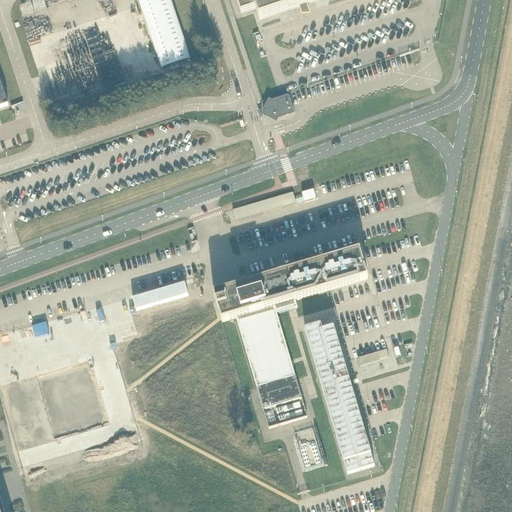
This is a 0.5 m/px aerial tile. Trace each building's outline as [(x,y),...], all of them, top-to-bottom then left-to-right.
[(139,0),(163,70),(191,60),(171,0),(139,0)] [(236,0),(242,14),(256,9),(260,20),(300,7),(301,7),(302,8),(303,8),(304,8),(304,7),(305,6),(305,5),(308,4),(320,0),(236,0)] [(301,7),(300,7),(303,15),(311,15),(308,4),(305,5),(305,6),(304,7),(304,8),(303,8),(302,8),(301,7)] [(0,108),(9,106),(0,78),(0,108)] [(294,112),(293,107),(290,98),(289,98),(273,104),(270,103),(265,114),(276,120),(277,118),(294,112)] [(293,193),(233,211),(237,222),(297,204),(293,193)] [(226,292),(222,293),(215,295),(216,300),(221,317),(221,318),(222,320),(223,323),(231,320),(233,320),(234,319),(237,319),(257,389),(296,378),(292,364),(291,360),(278,315),(289,311),(297,309),(298,309),(296,301),(329,291),(331,291),(369,280),(361,252),(238,288),(239,291),(227,295),(226,292)] [(221,290),(222,293),(226,292),(227,295),(239,291),(238,288),(237,285),(221,290)] [(306,331),(348,475),(375,467),(335,328),(323,332),(322,326),(306,331)] [(358,360),(360,368),(390,359),(387,351),(358,360)] [(99,365),(12,391),(28,447),(116,422),(99,365)] [(296,378),(257,389),(264,411),(303,399),(297,379),(296,378)] [(273,412),(266,414),(269,425),(276,423),(273,412)]
